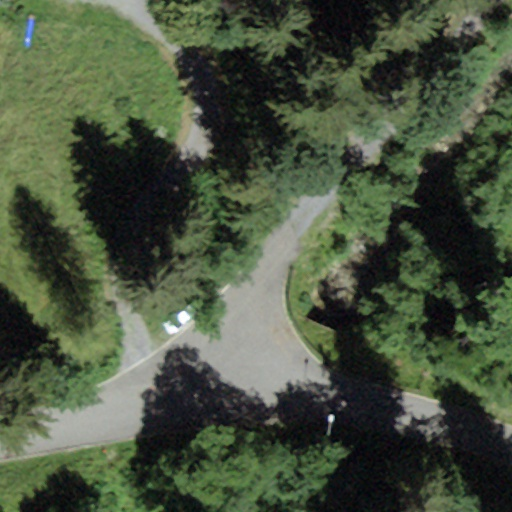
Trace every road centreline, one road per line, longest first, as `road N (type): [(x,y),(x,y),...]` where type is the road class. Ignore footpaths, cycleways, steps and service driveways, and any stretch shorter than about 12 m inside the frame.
road 1 (residential): [(0,435),(164,399),(234,394),(350,404),(511,449)]
road 2 (track): [(234,394),(278,255),(499,0)]
